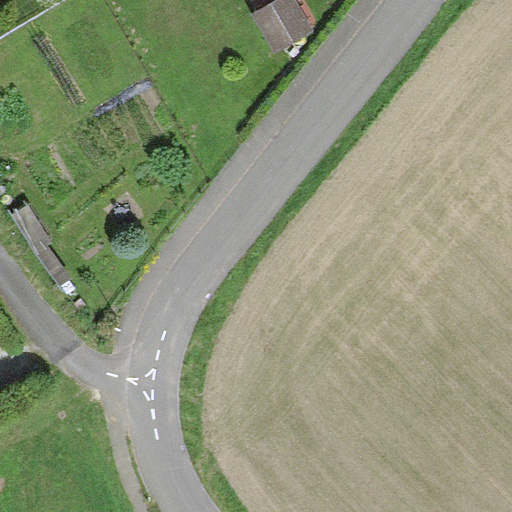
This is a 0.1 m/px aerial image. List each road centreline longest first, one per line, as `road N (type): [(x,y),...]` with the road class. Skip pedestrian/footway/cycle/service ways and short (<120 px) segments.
road 1 (tertiary): [(154,394),(174,311),(407,0)]
road 2 (residential): [(154,394),(90,365),(0,249)]
road 3 (tertiary): [(194,511),(161,444),(154,394)]
